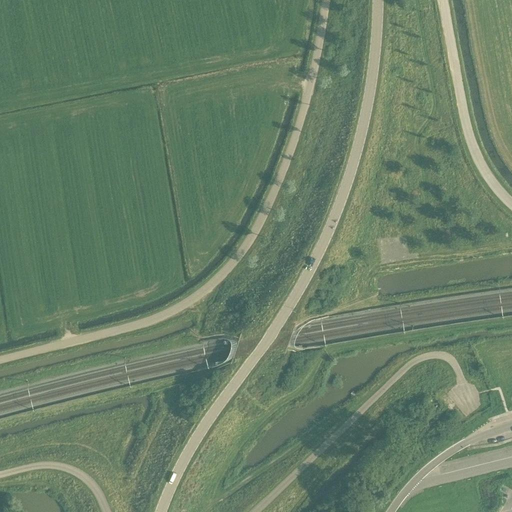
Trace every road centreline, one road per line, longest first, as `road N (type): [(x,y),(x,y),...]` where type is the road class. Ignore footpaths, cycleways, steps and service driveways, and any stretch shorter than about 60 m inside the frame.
road 1 (unclassified): [(160,511),(204,424),(287,310),(331,222),(368,100),(377,0)]
road 2 (unclassified): [(0,360),(160,316),(223,272),(249,239),(284,165),(325,0)]
road 3 (unclassified): [(511,204),(469,136),(442,0)]
